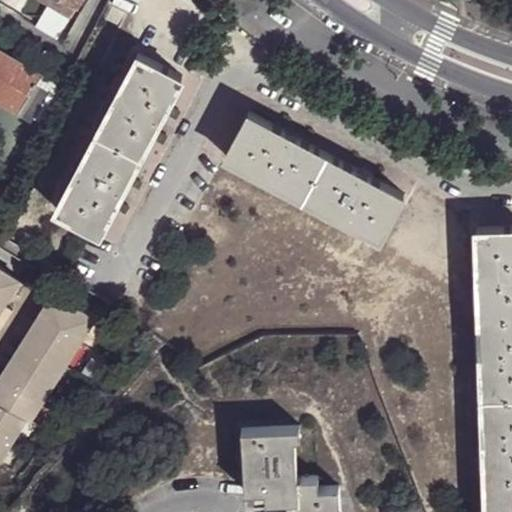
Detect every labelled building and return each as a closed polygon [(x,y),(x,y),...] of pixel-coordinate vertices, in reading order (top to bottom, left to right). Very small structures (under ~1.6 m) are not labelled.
[(61,0),(36,0),(72,21),(78,10),(61,0)] [(61,0),(78,10),(84,0),(61,0)] [(0,98),(23,112),(44,75),(0,48),(0,98)] [(138,55),(55,210),(98,232),(137,163),(183,78),(138,55)] [(23,112),(44,124),(64,87),(44,75),(23,112)] [(250,113),(225,157),(382,239),(406,196),(250,113)] [(511,511),(511,226),(478,228),(489,511),(511,511)] [(0,267),(0,315),(22,281),(0,267)] [(32,419),(96,319),(53,294),(0,378),(0,459),(28,417),(32,419)] [(300,498),(298,475),(296,423),(244,426),(247,489),(267,488),(267,500),(289,498),(300,498)] [(320,475),(298,475),(300,498),(289,498),(290,511),(343,511),(342,485),(320,485),(320,475)]
